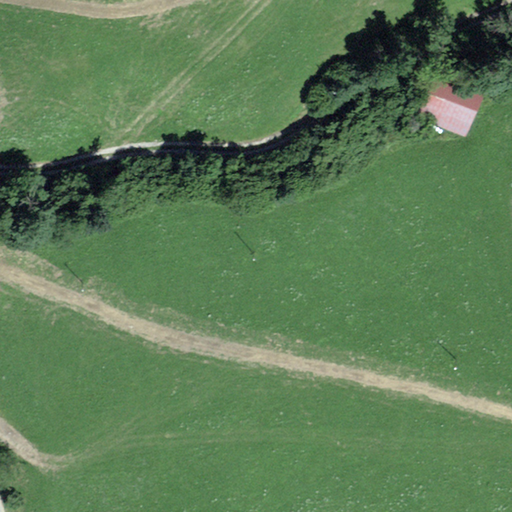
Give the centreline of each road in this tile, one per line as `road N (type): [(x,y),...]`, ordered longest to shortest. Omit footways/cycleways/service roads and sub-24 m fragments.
road 1 (unclassified): [(0,172),(151,146),(236,148),(283,133),(413,39),(510,0)]
road 2 (track): [(0,418),(58,461),(112,464),(330,418),(389,425),(511,468)]
